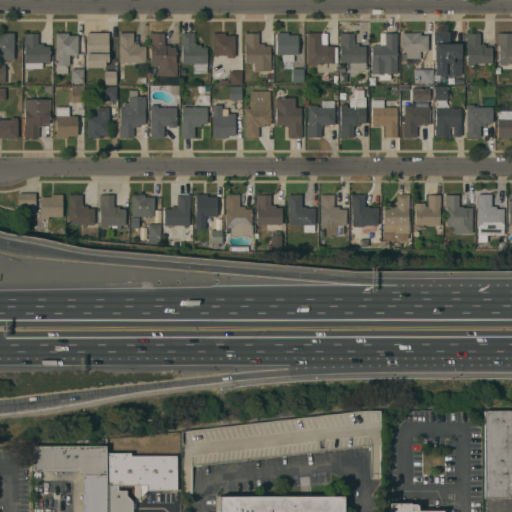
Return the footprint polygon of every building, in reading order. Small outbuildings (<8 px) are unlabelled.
[(450,31),(450,43),(461,43),(461,56),(462,56),(462,75),(457,75),(457,76),(454,76),(454,75),(435,75),(435,62),(435,44),(434,44),(434,31),(450,31)] [(108,32),(108,62),(105,62),(105,66),(101,66),(101,67),(87,67),(87,53),(87,32),(108,32)] [(194,32),(194,44),(200,44),(200,47),(206,47),(207,73),(193,73),(193,63),(182,63),(182,48),(181,48),(181,33),(194,32)] [(288,32),(288,35),(297,34),(297,54),(293,54),(293,61),(283,61),(282,54),(277,54),(276,32),(288,32)] [(307,32),(321,32),(321,33),(327,33),(327,44),(327,46),(334,46),(334,47),(337,47),(337,62),(334,62),(334,63),(334,73),(317,73),(317,64),(307,64),(307,32)] [(406,51),(402,51),(402,32),(420,33),(420,35),(422,35),(423,34),(424,34),(425,35),(428,35),(428,51),(420,51),(420,58),(417,58),(417,60),(415,60),(415,58),(406,58),(406,51)] [(14,60),(0,60),(0,35),(1,35),(1,33),(14,33),(14,60)] [(42,62),(42,68),(24,68),(24,44),(24,33),(38,33),(38,44),(43,43),(43,46),(49,46),(49,62),(42,62)] [(55,33),(68,33),(68,35),(78,35),(78,55),(69,54),(69,65),(67,65),(67,73),(56,73),(56,65),(55,65),(55,33)] [(119,43),(119,33),(133,33),(133,44),(138,44),(139,46),(145,46),(145,62),(119,62),(119,43)] [(164,44),(169,44),(169,47),(175,47),(175,62),(177,62),(177,76),(179,76),(179,84),(165,84),(165,85),(153,85),(154,74),(153,74),(152,85),(149,85),(149,68),(158,68),(158,63),(157,63),(157,65),(150,65),(150,46),(150,33),(164,33),(164,44)] [(235,57),(227,57),(227,54),(212,54),(212,33),(225,33),(225,35),(235,35),(235,57)] [(258,33),(258,43),(263,43),(263,46),(269,46),(270,61),(271,70),(254,70),(254,62),(245,62),(245,44),(244,44),(244,33),(258,33)] [(353,33),(353,44),(358,44),(358,46),(365,46),(365,62),(366,62),(366,70),(349,70),(349,62),(340,62),(340,33),(353,33)] [(397,46),(396,46),(396,62),(397,62),(397,73),(390,73),(390,74),(387,74),(387,73),(384,73),(384,74),(379,75),(379,73),(371,73),(371,62),(372,62),(371,46),(380,46),(380,45),(385,45),(385,33),(397,33),(397,46)] [(484,63),(484,65),(477,65),(477,63),(473,63),(473,65),(472,65),(472,66),(470,66),(470,65),(467,65),(467,45),(466,45),(466,33),(480,33),(480,45),(485,45),(485,47),(491,47),(492,63),(490,63),(490,64),(487,64),(487,63),(484,63)] [(498,60),(498,57),(499,57),(499,46),(500,46),(500,45),(498,45),(498,33),(511,33),(511,44),(511,63),(507,63),(507,65),(499,65),(499,60),(498,60)] [(83,68),(84,82),(71,82),(71,68),(83,68)] [(302,68),(303,81),(292,81),(292,68),(302,68)] [(433,69),(433,82),(420,83),(420,75),(414,75),(414,69),(433,69)] [(241,70),(242,84),(229,84),(229,71),(241,70)] [(116,71),(116,84),(104,84),(104,71),(116,71)] [(83,102),(82,102),(82,114),(76,114),(75,102),(71,102),(71,86),(71,85),(83,85),(83,86),(83,102)] [(116,86),(116,99),(105,100),(105,86),(116,86)] [(241,86),(241,100),(229,100),(229,86),(241,86)] [(447,99),(434,100),(434,86),(446,86),(447,99)] [(429,87),(429,100),(412,100),(412,88),(429,87)] [(354,89),(363,89),(363,97),(365,97),(365,123),(358,123),(358,125),(353,125),(353,137),(340,137),(340,125),(340,105),(347,105),(347,107),(349,107),(349,97),(354,97),(354,89)] [(145,108),(144,108),(145,124),(139,124),(139,127),(133,127),(133,136),(119,137),(119,126),(120,126),(119,107),(128,107),(128,96),(129,96),(129,90),(137,90),(137,96),(145,96),(145,108)] [(270,91),(270,107),(270,124),(264,124),(264,126),(258,126),(258,138),(245,138),(244,108),(250,108),(250,91),(270,91)] [(294,97),(295,107),(300,107),(300,125),(302,125),(302,138),(288,138),(288,126),(284,126),(284,124),(276,124),(276,107),(275,107),(275,98),(294,97)] [(50,99),(50,108),(49,108),(49,123),(43,123),(43,126),(38,126),(38,138),(24,138),(24,125),(25,125),(25,108),(24,108),(24,99),(50,99)] [(334,124),(325,124),(325,125),(321,125),(321,137),(307,137),(307,124),(308,124),(308,105),(317,105),(317,107),(321,107),(321,100),(334,100),(334,107),(334,124)] [(396,125),(397,125),(397,137),(385,137),(385,125),(380,125),(380,124),(372,124),(372,119),(370,119),(370,116),(372,116),(371,107),(371,100),(383,100),(383,107),(396,107),(396,125)] [(212,105),(221,104),(221,108),(227,108),(227,113),(235,113),(235,135),(226,136),(226,138),(213,138),(212,105)] [(150,125),(151,125),(151,123),(150,123),(150,105),(157,105),(157,107),(176,107),(176,127),(168,127),(168,125),(163,125),(163,137),(150,137),(150,125)] [(430,107),(430,124),(420,124),(420,125),(416,125),(416,138),(403,138),(403,125),(404,125),(404,107),(404,105),(412,105),(412,107),(430,107)] [(466,105),(474,105),(474,107),(492,107),(492,123),(485,123),(485,125),(480,125),(480,137),(466,137),(466,105)] [(56,106),(69,106),(69,116),(77,116),(77,136),(67,136),(67,138),(56,138),(56,106)] [(109,135),(99,135),(99,137),(87,137),(87,116),(97,116),(97,107),(109,107),(109,135)] [(207,107),(207,124),(200,124),(200,126),(194,126),(194,138),(181,138),(181,125),(182,125),(182,107),(207,107)] [(435,108),(461,108),(460,126),(461,126),(461,136),(453,136),(453,126),(449,126),(449,137),(435,137),(435,108)] [(511,137),(498,137),(498,110),(511,110),(511,137)] [(18,138),(0,138),(0,119),(10,119),(10,117),(17,117),(17,119),(18,138)] [(33,193),(35,193),(35,197),(40,197),(50,197),(50,194),(63,194),(62,217),(48,216),(48,219),(40,219),(40,204),(35,204),(35,206),(33,206),(18,206),(18,193),(33,193)] [(107,225),(107,227),(100,227),(100,207),(99,207),(99,194),(114,195),(113,206),(119,206),(119,209),(125,209),(125,225),(121,225),(121,228),(111,228),(111,225),(107,225)] [(144,194),(144,197),(154,197),(154,216),(132,216),(132,194),(144,194)] [(190,194),(190,207),(189,207),(189,225),(164,225),(164,209),(170,208),(170,206),(177,206),(177,194),(190,194)] [(195,215),(195,194),(207,194),(207,197),(217,197),(217,216),(205,216),(205,229),(195,229),(195,215)] [(239,194),(239,206),(245,206),(245,209),(251,209),(251,225),(251,234),(232,234),(232,227),(226,227),(226,217),(225,217),(224,214),(226,214),(226,194),(239,194)] [(301,206),(305,206),(305,208),(314,208),(314,232),(303,232),(303,225),(288,225),(288,194),(301,194),(301,206)] [(320,194),(333,194),(333,206),(339,206),(339,209),(346,209),(346,224),(336,224),(337,236),(326,236),(326,227),(320,227),(320,194)] [(364,206),(369,206),(369,207),(378,208),(378,225),(361,225),(361,227),(352,226),(352,207),(351,207),(351,194),(365,194),(364,206)] [(408,238),(403,240),(398,241),(392,240),(387,239),(383,237),(383,233),(383,209),(390,209),(390,206),(396,206),(397,194),(409,194),(408,225),(409,225),(409,234),(408,234),(408,238)] [(477,194),(491,194),(491,206),(496,206),(496,209),(503,209),(503,234),(477,235),(477,194)] [(68,195),(82,195),(82,206),(88,205),(88,208),(94,208),(94,224),(69,224),(68,195)] [(270,195),(270,205),(276,205),(275,207),(282,207),(282,231),(267,231),(267,224),(257,224),(257,206),(256,206),(256,195),(270,195)] [(415,224),(415,208),(414,208),(414,203),(424,203),(424,206),(428,206),(428,195),(440,195),(440,207),(440,224),(415,224)] [(472,233),(454,233),(454,226),(447,226),(447,225),(446,225),(446,207),(445,207),(445,195),(458,195),(459,206),(463,206),(463,207),(472,207),(472,233)] [(161,224),(161,237),(160,237),(160,243),(149,243),(149,237),(148,237),(148,224),(161,224)] [(222,230),(222,243),(211,243),(211,230),(222,230)] [(281,246),(272,246),(272,235),(281,235),(281,246)] [(380,412),(381,444),(182,468),(182,433),(364,412),(380,412)] [(485,412),(511,412),(511,498),(486,498),(485,412)] [(106,446),(106,511),(82,511),(82,476),(77,470),(34,470),(34,446),(106,446)] [(118,485),(118,490),(126,490),(126,495),(132,501),(132,511),(108,511),(108,485),(108,453),(131,453),(131,456),(177,455),(177,490),(146,490),(140,497),(140,485),(118,485)] [(218,511),(218,497),(343,497),(343,511),(218,511)] [(443,510),(443,511),(389,511),(390,503),(410,503),(410,504),(415,504),(417,505),(418,507),(418,510),(443,510)]
